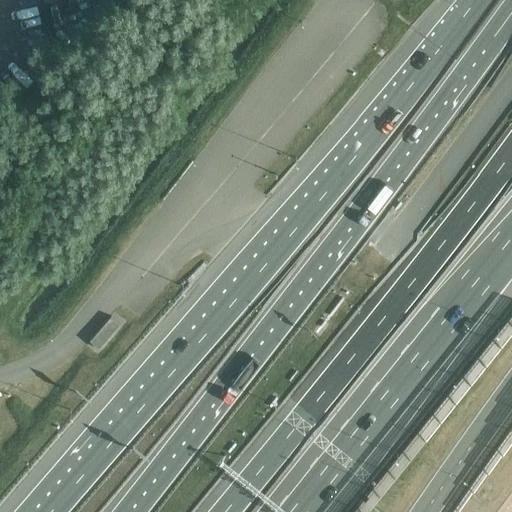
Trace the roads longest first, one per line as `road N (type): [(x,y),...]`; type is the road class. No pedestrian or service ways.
road 1 (motorway): [(475,0),(43,511)]
road 2 (motorway): [(511,16),(130,511)]
road 3 (motorway): [(223,511),(511,153)]
road 4 (motorway): [(298,511),(511,247)]
road 5 (unclassified): [(425,511),(511,391)]
